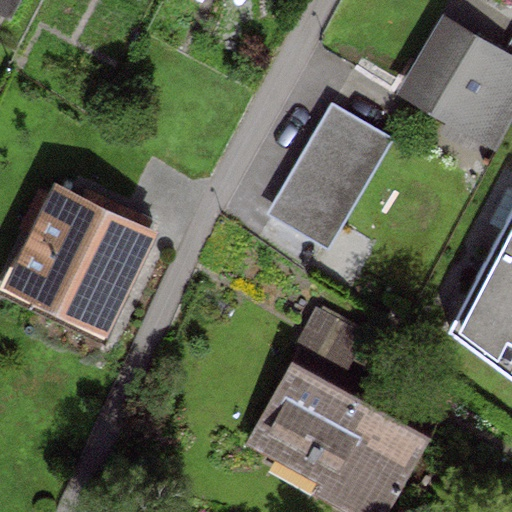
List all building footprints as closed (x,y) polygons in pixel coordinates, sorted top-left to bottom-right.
[(415,87),(491,132),(511,95),(511,43),(502,62),(448,31),(415,87)] [(333,108),(273,210),(325,240),(385,138),(333,108)] [(22,227),(39,235),(19,274),(102,314),(151,220),(87,189),(79,206),(40,190),(22,227)] [(511,205),(449,326),(511,372),(511,205)] [(304,355),(265,426),(333,464),(319,490),(359,511),(380,511),(429,422),(338,372),(358,335),(317,313),(296,351),(304,355)]
